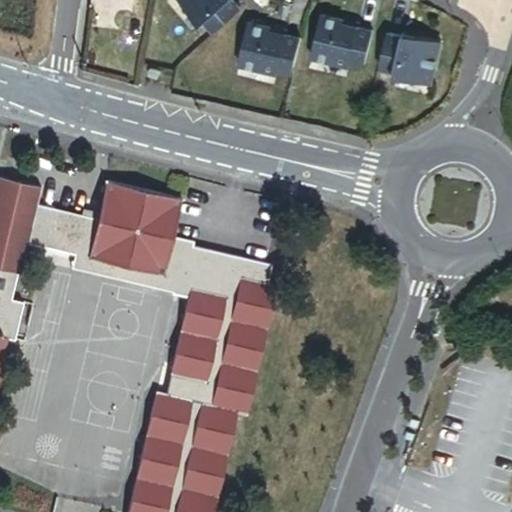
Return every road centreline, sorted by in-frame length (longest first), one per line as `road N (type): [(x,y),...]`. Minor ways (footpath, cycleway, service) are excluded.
road 1 (tertiary): [(56,100),(395,188)]
road 2 (residential): [(412,333),(355,511)]
road 3 (residential): [(511,11),(470,143)]
